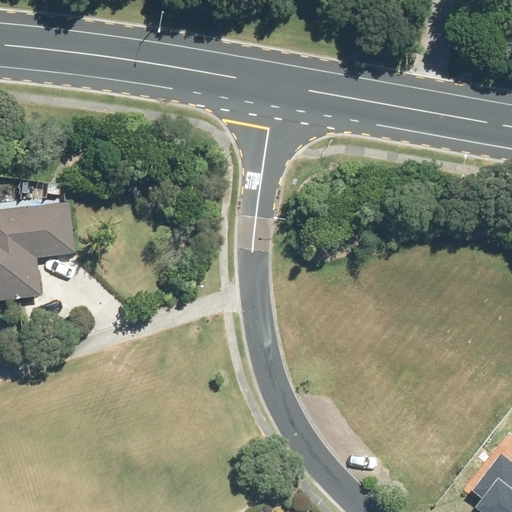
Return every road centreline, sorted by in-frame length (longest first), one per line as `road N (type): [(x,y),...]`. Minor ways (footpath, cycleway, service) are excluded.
road 1 (residential): [(369,511),(300,433),(260,328),(252,265),(278,82)]
road 2 (secondary): [(278,82),(0,44)]
road 3 (secondary): [(511,125),(278,82)]
